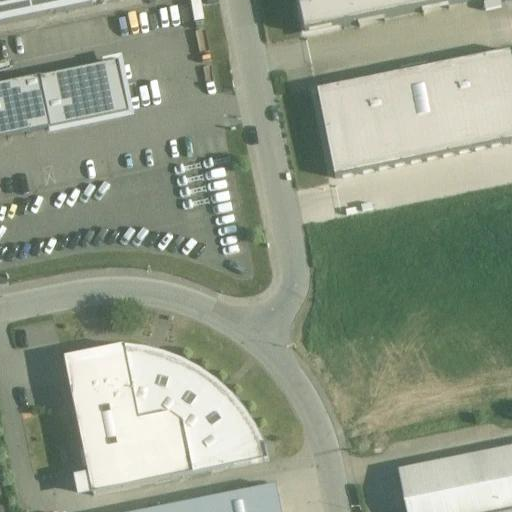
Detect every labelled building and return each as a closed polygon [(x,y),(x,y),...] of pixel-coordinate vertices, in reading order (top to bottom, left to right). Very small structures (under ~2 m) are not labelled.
[(0,0),(0,20),(92,0),(0,0)] [(298,0),(306,37),(489,0),(298,0)] [(511,54),(510,46),(315,86),(334,176),(511,139),(511,54)] [(116,57),(0,80),(0,134),(126,109),(116,57)] [(169,362),(127,353),(126,349),(66,362),(94,498),(269,463),(265,447),(261,448),(239,411),(208,382),(169,362)] [(511,446),(399,468),(407,511),(480,511),(511,506),(511,446)] [(282,511),(278,490),(172,511),(282,511)]
